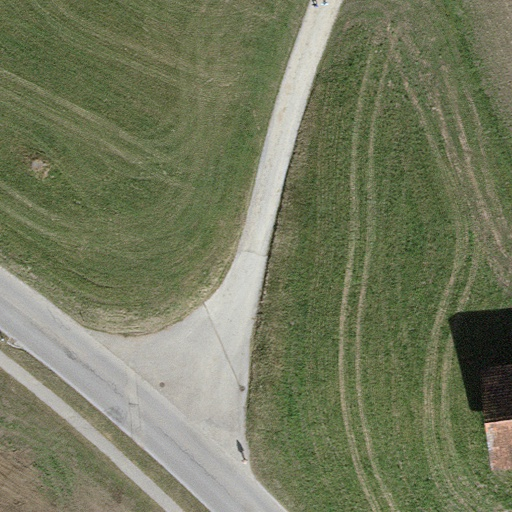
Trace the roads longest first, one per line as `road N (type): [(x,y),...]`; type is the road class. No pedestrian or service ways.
road 1 (track): [(333,0),(281,129),(223,349),(158,428)]
road 2 (unclassified): [(0,297),(247,511)]
